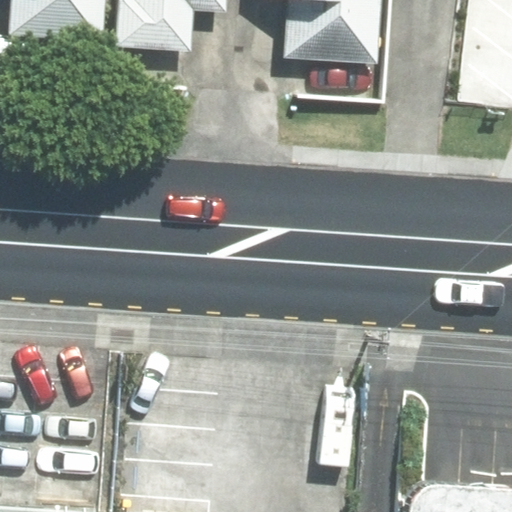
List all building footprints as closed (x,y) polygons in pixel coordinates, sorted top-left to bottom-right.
[(4,0),(3,25),(98,33),(100,0),(4,0)] [(114,0),(112,36),(186,41),(188,0),(207,0),(222,1),(222,0),(114,0)] [(285,0),(282,46),(373,52),(375,0),(285,0)] [(511,511),(511,495),(389,488),(387,511),(511,511)] [(0,511),(164,511),(0,500),(0,511)]
